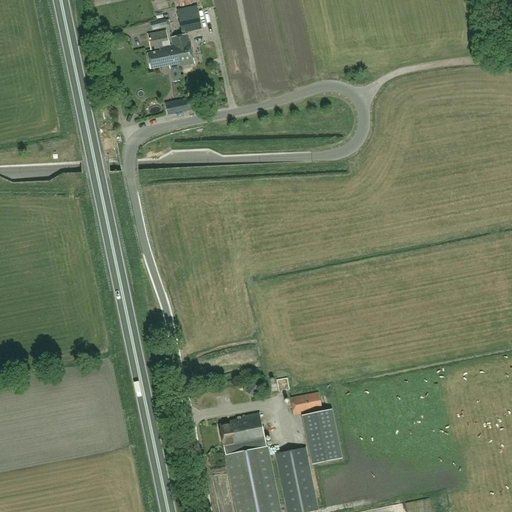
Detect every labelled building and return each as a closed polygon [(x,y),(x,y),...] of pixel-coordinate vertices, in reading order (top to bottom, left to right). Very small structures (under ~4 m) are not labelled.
[(105,13),(116,13),(116,4),(105,4),(105,13)] [(196,6),(177,11),(183,33),(202,29),(196,6)] [(150,23),(152,29),(167,25),(166,19),(150,23)] [(159,48),(163,47),(161,39),(168,38),(166,30),(148,34),(151,50),(159,48)] [(173,45),(175,53),(177,53),(179,66),(194,63),(193,57),(188,34),(171,38),(173,45)] [(159,48),(160,51),(147,53),(150,65),(151,69),(169,65),(170,68),(179,66),(177,53),(175,53),(173,45),(163,47),(159,48)] [(195,99),(186,101),(189,111),(198,109),(195,99)] [(186,101),(165,105),(167,116),(189,111),(186,101)] [(319,392),(290,398),(293,414),(322,409),(319,392)] [(333,410),(303,416),(313,465),(343,459),(333,410)] [(260,413),(236,418),(236,420),(230,421),(231,423),(220,425),(223,445),(226,455),(237,511),(280,511),(267,447),(260,413)] [(308,511),(318,510),(305,449),(276,455),(287,511),(308,511)]
